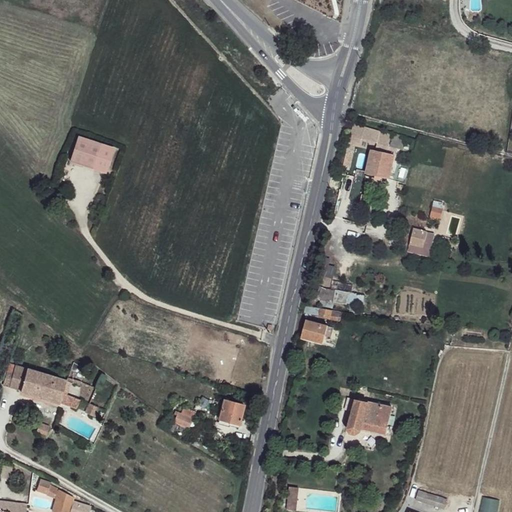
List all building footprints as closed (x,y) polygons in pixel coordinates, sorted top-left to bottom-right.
[(404,138),(381,133),(379,145),(403,150),(404,138)] [(99,150),(78,142),(70,166),(91,173),(99,150)] [(373,151),(367,176),(390,181),(394,156),(373,151)] [(425,234),(417,232),(414,246),(423,247),(425,234)] [(318,290),(318,305),(347,306),(347,290),(318,290)] [(324,310),(323,317),(342,322),(344,313),(324,310)] [(309,322),(305,339),(325,344),(328,327),(309,322)] [(68,382),(14,366),(12,374),(6,373),(4,382),(21,387),(19,394),(77,411),(80,400),(64,394),(68,382)] [(243,408),(225,403),(219,422),(238,428),(243,408)] [(357,403),(349,430),(351,435),(359,436),(361,435),(362,432),(387,437),(393,412),(357,403)] [(99,410),(89,404),(84,413),(92,420),(99,410)] [(192,423),(178,416),(176,423),(188,430),(192,423)] [(49,486),(39,480),(35,496),(54,501),(55,493),(49,486)] [(287,510),(297,510),(297,488),(287,488),(287,510)] [(69,501),(55,493),(54,501),(53,511),(68,511),(69,510),(69,501)] [(446,502),(421,494),(419,503),(443,511),(446,502)] [(495,511),(497,500),(481,498),(479,511),(495,511)] [(76,504),(69,501),(69,510),(80,511),(83,511),(85,506),(77,502),(76,504)]
